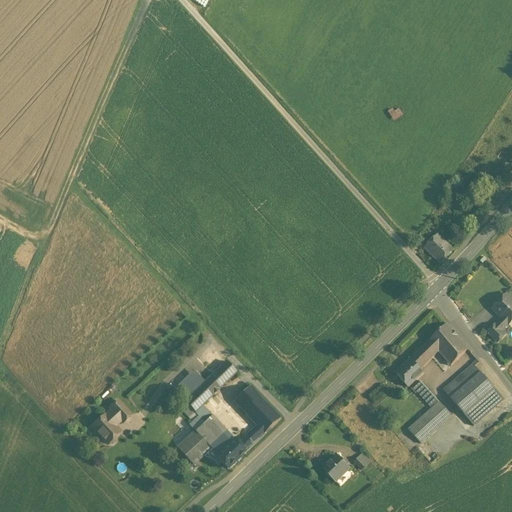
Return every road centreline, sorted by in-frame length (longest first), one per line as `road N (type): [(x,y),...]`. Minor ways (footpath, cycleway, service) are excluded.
road 1 (unclassified): [(436,288),(179,0)]
road 2 (secondary): [(436,288),(207,511)]
road 3 (track): [(145,0),(43,235),(0,218)]
road 4 (unclassified): [(511,393),(436,288)]
